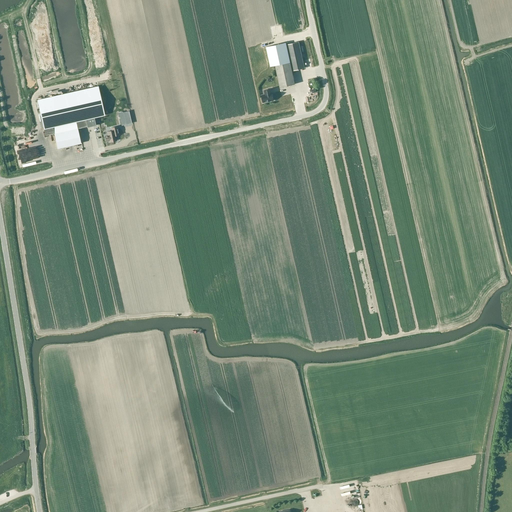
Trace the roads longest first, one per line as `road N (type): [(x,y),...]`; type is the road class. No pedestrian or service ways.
road 1 (unclassified): [(0,183),(318,110),(326,89),(306,0)]
road 2 (unclassified): [(37,511),(0,220)]
road 3 (unclassified): [(197,511),(330,482)]
